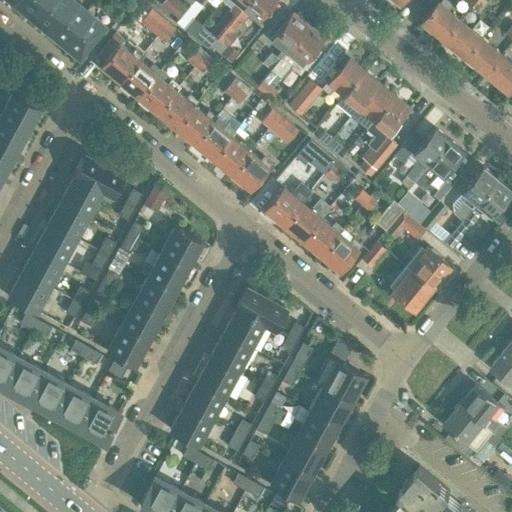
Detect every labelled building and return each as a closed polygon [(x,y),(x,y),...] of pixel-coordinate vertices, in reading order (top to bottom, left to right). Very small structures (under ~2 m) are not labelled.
[(37,0),(10,0),(27,13),(37,0)] [(65,0),(37,0),(27,13),(43,27),(65,0)] [(85,10),(73,0),(65,0),(43,27),(60,41),(85,10)] [(187,7),(177,0),(172,0),(167,6),(179,16),(187,7)] [(216,37),(246,0),(233,0),(209,31),(216,37)] [(258,19),(274,0),(246,0),(216,37),(212,42),(220,48),(249,11),(258,19)] [(441,38),(458,18),(437,0),(420,21),(441,38)] [(477,10),(485,0),(472,0),(469,4),(477,10)] [(150,7),(140,20),(157,34),(167,22),(150,7)] [(103,24),(85,10),(60,41),(77,55),(103,24)] [(270,69),(307,24),(304,21),(303,18),(297,13),(294,13),(291,10),(284,19),(280,15),(265,32),(269,36),(268,37),(280,48),(275,55),(270,50),(261,61),(270,69)] [(192,34),(201,24),(192,17),(183,27),(192,34)] [(463,56),(479,35),(458,18),(441,38),(463,56)] [(167,22),(157,34),(164,41),(174,27),(167,22)] [(316,47),(324,37),(321,35),(320,32),(314,27),(311,27),(307,24),(270,69),(279,76),(288,65),(287,65),(293,58),(304,67),(319,50),(316,47)] [(483,73),(500,52),(479,35),(463,56),(483,73)] [(118,81),(140,53),(133,47),(130,51),(118,42),(99,65),(100,66),(102,64),(112,73),(111,74),(118,81)] [(194,65),(201,56),(193,50),(186,59),(194,65)] [(341,93),(363,67),(343,51),(337,58),(341,62),(326,81),(341,93)] [(201,71),(211,58),(205,52),(201,56),(194,65),(201,71)] [(511,82),(511,62),(500,52),(483,73),(505,91),(511,82)] [(136,96),(159,68),(151,62),(148,67),(137,58),(141,54),(140,53),(118,81),(120,79),(130,88),(129,89),(136,96)] [(356,106),(378,80),(363,67),(341,93),(356,106)] [(155,111),(177,84),(170,78),(159,68),(136,96),(137,96),(138,94),(149,103),(147,105),(155,111)] [(299,113),(321,87),(309,78),(287,104),(299,113)] [(230,96),(241,83),(237,86),(230,80),(223,89),(230,96)] [(372,119),(394,92),(378,80),(356,106),(372,119)] [(238,102),(248,89),(241,83),(230,96),(238,102)] [(173,126),(196,99),(188,93),(185,97),(175,88),(178,84),(177,84),(155,111),(155,112),(157,109),(168,118),(166,120),(173,126)] [(0,117),(25,131),(38,106),(11,91),(0,111),(0,117)] [(385,134),(409,105),(394,92),(372,119),(378,124),(372,131),(380,137),(373,146),(370,144),(360,156),(363,159),(358,165),(369,174),(395,142),(385,134)] [(192,142),(214,115),(207,109),(204,113),(193,104),(196,100),(196,99),(173,126),(174,127),(176,124),(186,134),(185,136),(192,142)] [(343,122),(351,112),(343,106),(335,116),(343,122)] [(271,107),(260,120),(268,126),(279,113),(271,107)] [(351,128),(359,118),(351,112),(343,122),(351,128)] [(279,113),(268,126),(275,133),(286,141),(297,128),(279,113)] [(210,157),(233,130),(225,124),(214,115),(192,142),(194,140),(205,149),(203,151),(210,157)] [(25,131),(0,117),(0,149),(12,156),(25,131)] [(413,180),(448,137),(433,125),(422,138),(413,130),(401,144),(394,152),(404,161),(412,151),(420,159),(417,163),(414,161),(400,178),(408,184),(412,179),(413,180)] [(229,172),(254,142),(247,136),(244,139),(233,130),(210,157),(211,158),(213,155),(224,164),(222,166),(229,172)] [(303,163),(318,145),(309,137),(294,155),(303,163)] [(441,176),(453,161),(463,149),(448,137),(413,180),(420,186),(430,174),(427,172),(431,167),(441,176)] [(248,188),(270,161),(262,155),(260,158),(249,150),(254,143),(254,142),(229,172),(229,173),(231,170),(242,179),(240,181),(248,188)] [(0,176),(12,156),(0,149),(0,176)] [(123,173),(83,152),(72,172),(112,193),(123,173)] [(324,173),(331,164),(323,158),(316,167),(324,173)] [(331,179),(338,171),(331,164),(324,173),(331,179)] [(461,219),(495,176),(481,164),(460,191),(450,203),(456,208),(452,212),(461,219)] [(72,173),(73,173),(60,197),(88,212),(100,188),(111,194),(112,193),(72,172),(72,173)] [(500,210),(508,201),(503,197),(511,189),(495,176),(461,219),(448,234),(441,229),(436,235),(451,247),(482,209),(489,215),(495,206),(500,210)] [(440,195),(451,183),(444,177),(434,190),(440,195)] [(282,223),(304,197),(310,190),(299,181),(290,192),(281,185),(262,208),(263,208),(265,206),(275,215),(274,217),(282,223)] [(154,184),(143,202),(155,209),(166,191),(154,184)] [(141,192),(131,187),(124,200),(134,205),(141,192)] [(360,203),(367,194),(360,188),(352,197),(360,203)] [(368,210),(375,201),(367,194),(360,203),(368,210)] [(88,212),(60,197),(47,221),(74,236),(88,212)] [(300,238),(319,216),(329,205),(321,199),(312,210),(301,201),(304,197),(282,223),(282,224),(284,222),(294,231),(293,232),(300,238)] [(384,229),(402,208),(391,199),(374,220),(384,229)] [(428,229),(446,207),(438,200),(437,199),(419,220),(428,229)] [(134,205),(124,200),(117,213),(127,218),(134,205)] [(417,223),(401,210),(385,229),(394,236),(402,226),(416,238),(424,228),(417,223)] [(319,254),(341,227),(334,221),(330,225),(319,216),(300,238),(301,239),(302,237),(312,246),(311,247),(319,254)] [(133,220),(126,233),(136,238),(143,225),(133,220)] [(74,236),(47,221),(34,245),(61,260),(74,236)] [(173,226),(159,250),(186,265),(200,240),(173,226)] [(337,270),(360,243),(352,236),(349,240),(338,231),(341,227),(319,254),(320,252),(331,261),(330,263),(337,270)] [(129,251),(136,238),(126,233),(119,245),(129,251)] [(115,241),(105,236),(98,249),(108,254),(115,241)] [(370,265),(384,248),(375,240),(361,258),(370,265)] [(61,260),(34,245),(21,269),(48,284),(61,260)] [(440,275),(449,264),(426,245),(423,248),(420,245),(404,264),(429,284),(438,273),(440,275)] [(108,254),(98,249),(91,261),(100,267),(108,254)] [(173,289),(186,265),(159,250),(146,275),(173,289)] [(419,296),(428,285),(429,284),(404,264),(407,267),(398,278),(395,275),(389,283),(392,286),(389,289),(413,308),(422,298),(419,296)] [(106,268),(99,281),(109,286),(116,273),(106,268)] [(48,284),(21,269),(7,295),(34,309),(48,284)] [(160,314),(173,289),(146,275),(133,299),(160,314)] [(102,299),(109,286),(99,281),(92,294),(102,299)] [(88,289),(79,284),(71,297),(81,302),(88,289)] [(245,285),(234,305),(274,326),(284,307),(245,285)] [(81,302),(71,297),(64,310),(74,315),(81,302)] [(147,338),(160,314),(133,299),(120,323),(147,338)] [(89,324),(96,311),(86,305),(79,318),(89,324)] [(273,327),(274,326),(234,305),(234,306),(235,306),(222,330),(249,344),(262,321),(273,327)] [(38,318),(25,311),(20,321),(32,328),(38,318)] [(50,325),(38,318),(32,328),(45,334),(50,325)] [(293,320),(286,333),(296,338),(303,326),(293,320)] [(133,363),(147,338),(120,323),(106,348),(133,363)] [(236,369),(249,344),(222,330),(209,354),(236,369)] [(289,351),(296,338),(286,333),(279,346),(289,351)] [(87,345),(75,338),(70,348),(82,355),(87,345)] [(17,355),(0,345),(0,381),(2,383),(17,356),(17,355)] [(100,352),(87,345),(82,355),(95,362),(100,352)] [(511,350),(506,346),(490,365),(511,383),(511,382),(511,350)] [(305,358),(295,353),(288,365),(298,371),(305,358)] [(223,393),(236,369),(209,354),(196,378),(223,393)] [(313,380),(321,385),(322,384),(349,399),(363,374),(327,354),(313,380)] [(42,369),(17,356),(2,383),(27,397),(42,369)] [(125,366),(112,359),(107,368),(120,375),(125,366)] [(298,371),(288,365),(281,378),(291,384),(298,371)] [(67,383),(42,369),(27,397),(52,411),(67,383)] [(267,369),(260,382),(269,387),(276,374),(267,369)] [(210,417),(223,393),(196,378),(183,402),(210,417)] [(262,400),(269,387),(260,382),(253,395),(262,400)] [(92,396),(67,383),(52,411),(77,424),(92,396)] [(483,421),(499,402),(475,383),(460,402),(483,421)] [(322,384),(321,385),(309,408),(336,423),(349,399),(322,384)] [(118,410),(92,396),(77,424),(103,438),(118,410)] [(278,406),(269,401),(262,414),(271,419),(278,406)] [(196,442),(210,417),(183,402),(169,428),(196,442)] [(502,436),(492,429),(483,421),(460,402),(444,422),(452,428),(444,438),(460,450),(467,441),(477,448),(486,437),(495,444),(502,436)] [(336,423),(309,408),(296,432),(323,447),(336,423)] [(271,419),(262,414),(255,427),(264,432),(271,419)] [(241,417),(234,430),(243,435),(250,422),(241,417)] [(508,428),(499,421),(492,429),(502,436),(508,428)] [(236,448),(243,435),(234,430),(226,443),(236,448)] [(323,447),(296,432),(282,457),(310,472),(323,447)] [(258,443),(248,438),(241,451),(251,457),(258,443)] [(200,451),(187,444),(182,454),(194,461),(200,451)] [(212,458),(200,451),(194,461),(207,467),(212,458)] [(310,472),(282,457),(269,482),(296,497),(310,472)] [(471,511),(451,495),(448,493),(450,490),(419,465),(398,490),(407,497),(403,501),(394,511),(431,511),(443,499),(446,502),(448,504),(441,511),(471,511)] [(249,478),(237,471),(232,481),(244,488),(249,478)] [(166,511),(179,488),(153,475),(138,502),(155,511),(166,511)] [(262,485),(249,478),(244,488),(257,495),(262,485)] [(198,511),(204,502),(179,488),(166,511),(198,511)] [(288,499),(274,492),(269,501),(282,508),(288,499)] [(222,511),(204,502),(198,511),(222,511)]
